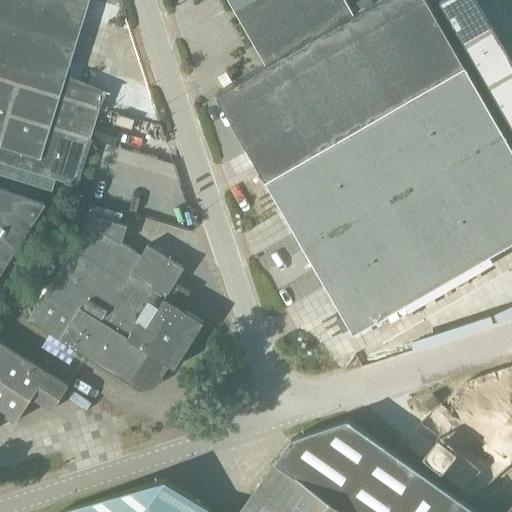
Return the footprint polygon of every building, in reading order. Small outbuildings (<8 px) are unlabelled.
[(0,0),(0,160),(77,184),(105,91),(65,79),(89,0),(0,0)] [(229,0),(267,64),(217,93),(354,332),(511,241),(511,145),(428,0),(378,0),(355,14),(346,0),(229,0)] [(442,0),(440,1),(465,44),(495,27),(479,0),(442,0)] [(465,44),(488,85),(511,71),(511,56),(495,27),(465,44)] [(511,71),(488,85),(511,126),(511,71)] [(0,271),(44,204),(0,188),(0,271)] [(128,384),(128,383),(142,392),(157,388),(170,366),(173,368),(202,323),(179,308),(189,293),(174,283),(184,268),(147,245),(141,255),(114,239),(119,223),(87,213),(83,227),(85,229),(27,320),(128,384)] [(0,412),(15,423),(31,397),(52,411),(68,385),(0,341),(0,412)] [(479,511),(348,420),(290,439),(275,461),(239,511),(213,511),(165,479),(62,511),(479,511)]
